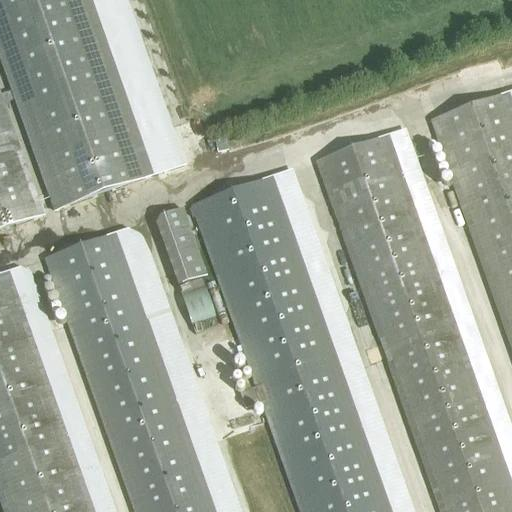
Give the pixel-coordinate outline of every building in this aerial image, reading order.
[(88,0),(0,0),(0,54),(57,214),(152,180),(88,0)] [(0,233),(43,219),(0,96),(0,233)] [(511,101),(510,97),(432,125),(511,347),(511,101)] [(511,511),(511,489),(388,141),(318,166),(382,346),(366,352),(371,368),(388,362),(441,511),(511,511)] [(194,221),(197,220),(258,391),(242,396),(247,412),(263,406),(300,511),(390,511),(272,182),(193,210),(194,212),(191,213),(194,221)] [(168,292),(207,278),(183,211),(159,220),(149,238),(168,292)] [(134,511),(213,511),(115,237),(46,264),(134,511)] [(0,281),(0,500),(4,511),(92,511),(9,278),(0,281)]
